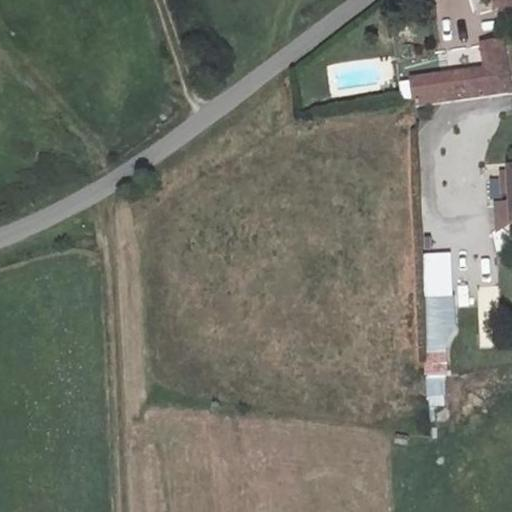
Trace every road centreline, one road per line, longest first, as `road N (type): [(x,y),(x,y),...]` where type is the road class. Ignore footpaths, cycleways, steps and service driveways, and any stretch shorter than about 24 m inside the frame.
road 1 (unclassified): [(359,0),(201,122),(0,237)]
road 2 (track): [(119,511),(108,181)]
road 3 (track): [(201,122),(159,0)]
